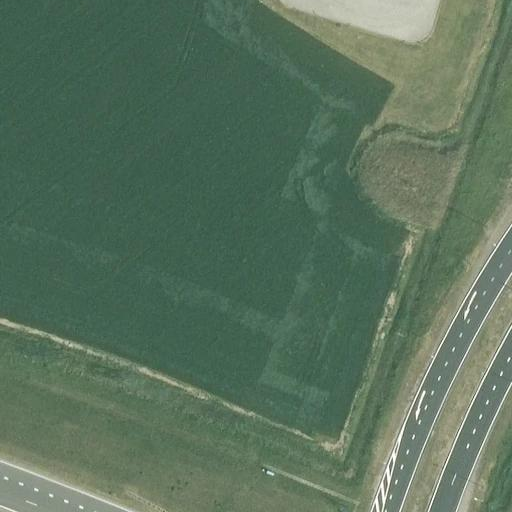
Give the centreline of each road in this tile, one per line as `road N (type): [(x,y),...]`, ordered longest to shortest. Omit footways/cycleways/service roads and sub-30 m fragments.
road 1 (primary): [(511,250),(438,380),(390,511)]
road 2 (primary): [(442,511),(464,447),(511,357)]
